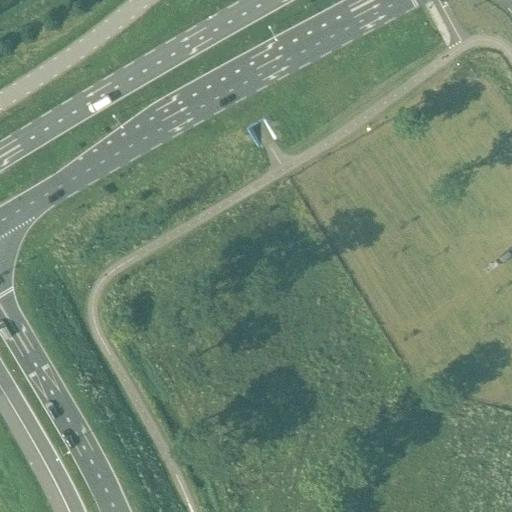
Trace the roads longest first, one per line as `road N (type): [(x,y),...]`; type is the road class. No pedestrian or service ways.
road 1 (primary): [(0,221),(404,0)]
road 2 (primary): [(273,0),(0,158)]
road 3 (motorway): [(115,511),(0,308)]
road 4 (unclassified): [(0,100),(146,0)]
road 5 (motorway): [(0,376),(72,511)]
